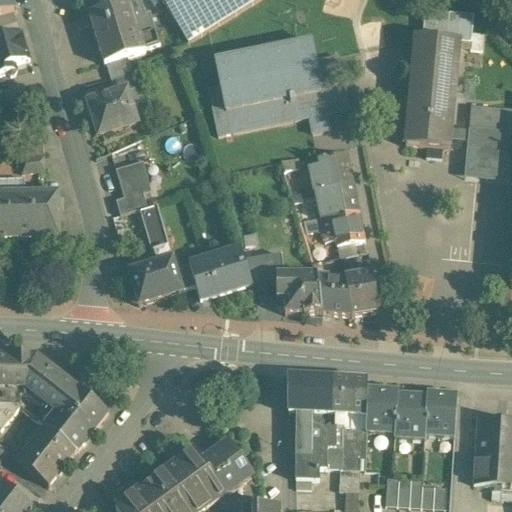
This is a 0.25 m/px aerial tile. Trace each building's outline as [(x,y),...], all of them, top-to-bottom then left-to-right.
[(0,0),(0,17),(14,14),(9,0),(0,0)] [(147,2),(139,5),(137,0),(107,0),(111,13),(132,7),(146,54),(161,49),(147,2)] [(159,0),(189,46),(262,0),(159,0)] [(111,13),(92,19),(102,51),(90,55),(94,65),(105,62),(107,69),(130,62),(147,56),(146,54),(132,7),(111,13)] [(475,20),(426,15),(423,42),(417,41),(417,43),(418,43),(410,119),(409,119),(406,150),(450,154),(460,46),(472,47),(475,20)] [(22,36),(0,42),(0,79),(7,77),(11,80),(16,79),(17,74),(16,68),(30,64),(22,36)] [(229,115),(233,137),(351,114),(340,61),(317,65),(313,45),(216,65),(222,92),(227,116),(229,115)] [(130,62),(109,68),(113,83),(132,74),(130,62)] [(132,74),(113,83),(118,98),(129,94),(145,89),(139,71),(132,74)] [(145,89),(129,94),(130,96),(129,96),(134,110),(150,105),(145,89)] [(222,92),(209,94),(218,140),(233,137),(229,115),(227,116),(222,92)] [(118,98),(91,106),(101,139),(140,127),(139,125),(134,110),(129,96),(130,96),(129,94),(118,98)] [(511,114),(471,111),(469,132),(511,136),(511,114)] [(43,144),(17,147),(18,162),(44,159),(43,144)] [(44,159),(18,162),(18,163),(21,163),(22,178),(46,176),(44,159)] [(174,260),(159,209),(148,212),(144,198),(159,194),(149,159),(131,165),(138,191),(126,195),(132,217),(141,214),(148,240),(149,242),(156,266),(174,260)] [(348,159),(321,164),(322,171),(327,194),(354,189),(348,159)] [(131,165),(113,170),(120,196),(120,197),(126,195),(138,191),(131,165)] [(322,171),(310,173),(315,196),(327,194),(322,171)] [(25,183),(0,183),(0,197),(25,197),(25,183)] [(354,189),(327,194),(332,221),(359,216),(354,189)] [(297,211),(316,206),(313,193),(294,198),(297,211)] [(327,194),(315,196),(321,224),(332,221),(327,194)] [(126,195),(120,197),(120,196),(106,200),(113,223),(132,217),(126,195)] [(0,197),(0,244),(33,244),(33,250),(48,249),(48,243),(61,243),(59,196),(25,197),(0,197)] [(132,217),(113,223),(120,248),(148,240),(141,214),(132,217)] [(359,216),(332,221),(337,244),(338,251),(366,246),(360,216),(359,216)] [(332,221),(321,224),(325,246),(337,244),(332,221)] [(241,252),(190,268),(190,269),(197,291),(201,304),(252,288),(245,264),(241,252)] [(282,258),(245,264),(251,285),(252,285),(252,286),(278,281),(278,280),(287,279),(282,258)] [(156,266),(128,275),(139,310),(184,296),(184,295),(178,273),(174,260),(156,266)] [(190,269),(178,273),(184,295),(197,291),(190,269)] [(306,279),(306,271),(293,271),(293,279),(306,279)] [(374,277),(346,281),(347,288),(352,321),(380,319),(374,277)] [(287,279),(278,280),(278,281),(278,303),(286,303),(286,319),(305,318),(305,319),(323,319),(323,318),(320,279),(306,279),(293,279),(287,279)] [(331,280),(320,279),(323,318),(323,319),(352,321),(347,288),(330,287),(331,280)] [(77,390),(37,359),(0,358),(0,408),(18,409),(21,411),(21,399),(27,399),(27,400),(46,415),(53,421),(77,390)] [(334,382),(288,379),(289,417),(320,419),(332,419),(334,382)] [(367,384),(334,382),(332,419),(366,420),(367,393),(367,384)] [(77,390),(53,421),(46,415),(38,425),(45,431),(76,456),(77,455),(109,416),(77,390)] [(427,401),(398,399),(399,395),(384,394),(367,393),(366,420),(366,437),(395,439),(395,443),(425,445),(425,441),(454,443),(455,427),(456,427),(458,399),(442,398),(427,397),(427,401)] [(0,434),(1,435),(21,411),(18,409),(0,408),(0,434)] [(343,433),(319,433),(320,419),(290,418),(289,422),(296,422),(296,484),(320,485),(320,474),(341,474),(341,475),(343,475),(343,433)] [(332,419),(320,419),(319,433),(343,433),(343,475),(359,475),(360,476),(365,476),(366,437),(366,420),(332,419)] [(511,424),(479,422),(475,487),(511,489),(511,424)] [(45,431),(17,465),(48,491),(76,456),(45,431)] [(203,466),(202,466),(225,498),(253,477),(230,446),(203,466)] [(9,456),(0,448),(0,466),(0,467),(9,456)] [(196,454),(116,511),(205,511),(225,498),(202,466),(203,466),(196,454)] [(343,475),(341,475),(340,497),(344,497),(343,510),(356,511),(356,510),(359,510),(359,475),(343,475)] [(423,485),(388,483),(386,511),(406,511),(445,511),(446,492),(423,491),(423,485)] [(0,488),(0,511),(31,511),(33,510),(3,485),(0,488)]
